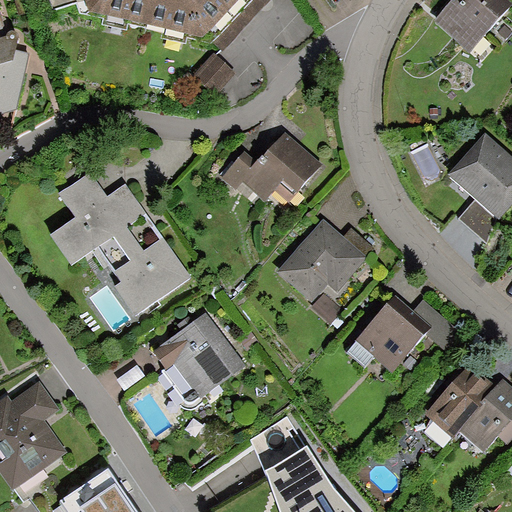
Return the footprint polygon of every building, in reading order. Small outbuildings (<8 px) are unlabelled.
[(87,0),(91,11),(204,36),(238,0),(87,0)] [(511,3),(511,2),(509,0),(453,0),(433,22),(468,53),(511,3)] [(0,24),(0,117),(19,117),(25,54),(15,51),(18,34),(4,37),(0,24)] [(236,72),(215,53),(196,74),(217,93),(236,72)] [(511,203),(511,154),(484,131),(445,175),(474,200),(497,220),(511,203)] [(243,150),(221,178),(237,190),(243,183),(267,202),(275,191),(291,204),(322,164),(282,132),(258,162),(243,150)] [(122,282),(116,287),(135,314),(190,276),(126,184),(108,197),(90,172),(58,194),(75,219),(51,236),(72,266),(92,252),(105,270),(110,266),(122,282)] [(460,219),(488,244),(497,220),(474,200),(460,219)] [(344,236),(323,218),(277,273),(313,302),(328,284),(338,292),(376,247),(351,227),(344,236)] [(325,293),(312,308),(331,325),(344,310),(325,293)] [(414,310),(395,293),(355,340),(393,372),(426,333),(445,349),(458,333),(421,302),(414,310)] [(208,313),(154,352),(166,368),(163,370),(186,401),(190,402),(195,401),(201,397),(246,364),(208,313)] [(425,415),(453,439),(459,433),(500,386),(472,362),(425,415)] [(6,397),(0,401),(0,473),(13,492),(68,453),(45,421),(59,410),(39,382),(10,402),(6,397)] [(500,386),(459,433),(482,454),(498,436),(508,444),(511,439),(511,388),(504,382),(500,386)] [(251,441),(265,472),(308,447),(289,417),(251,441)] [(354,511),(332,485),(308,447),(265,472),(279,511),(354,511)] [(136,511),(109,470),(61,500),(69,511),(136,511)]
